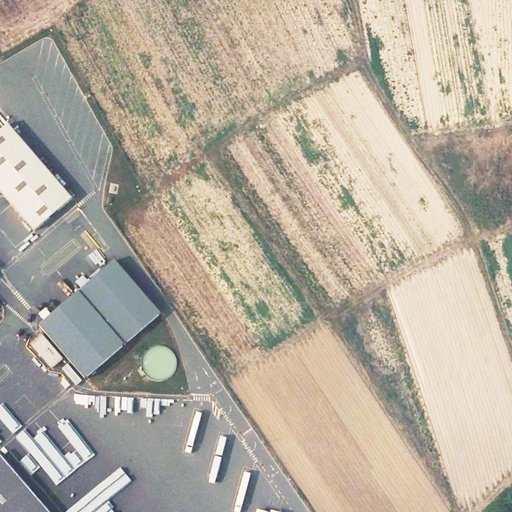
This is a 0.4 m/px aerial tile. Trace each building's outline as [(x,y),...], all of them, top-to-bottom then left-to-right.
[(8,123),(0,130),(0,190),(35,229),(73,196),(8,123)] [(102,262),(33,322),(82,378),(151,318),(102,262)] [(2,403),(24,426),(46,405),(24,382),(2,403)] [(95,397),(95,410),(123,410),(123,398),(95,397)] [(184,418),(185,400),(125,399),(125,407),(132,407),(131,419),(139,419),(139,414),(169,415),(169,418),(184,418)] [(59,422),(75,439),(82,432),(66,415),(59,422)] [(49,459),(57,453),(34,423),(27,428),(49,459)] [(58,424),(47,434),(61,450),(73,440),(58,424)] [(62,455),(69,462),(77,453),(70,446),(62,455)] [(106,479),(109,474),(105,471),(116,455),(105,448),(91,468),(106,479)] [(52,511),(2,455),(0,456),(0,511),(52,511)] [(152,487),(157,483),(151,475),(145,480),(152,487)] [(264,502),(260,511),(274,511),(276,505),(264,502)]
